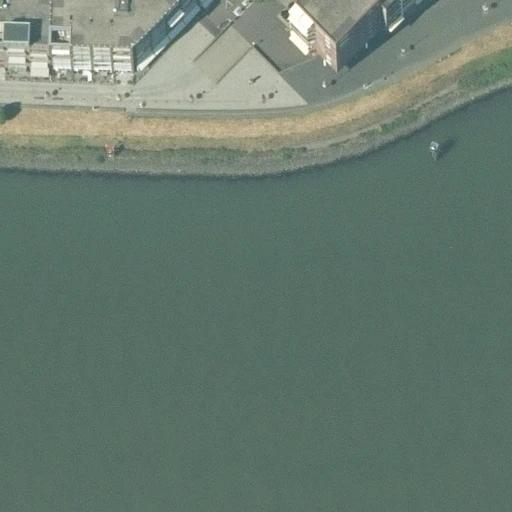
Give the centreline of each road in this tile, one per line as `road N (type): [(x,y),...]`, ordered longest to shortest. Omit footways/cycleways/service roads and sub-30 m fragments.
road 1 (residential): [(511,5),(340,83),(182,94)]
road 2 (residential): [(182,94),(0,88)]
